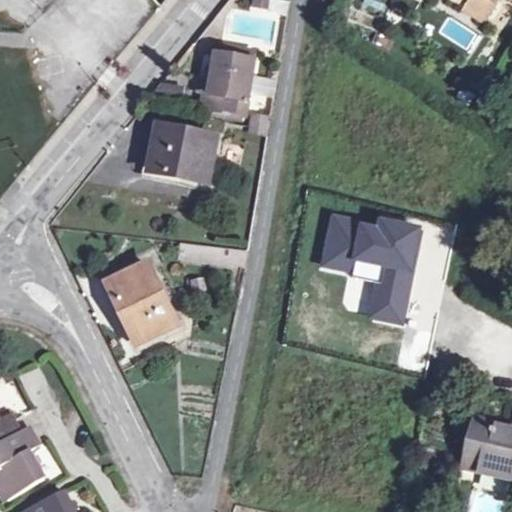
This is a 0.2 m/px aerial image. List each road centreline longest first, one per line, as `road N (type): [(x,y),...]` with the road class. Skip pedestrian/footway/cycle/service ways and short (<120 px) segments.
road 1 (residential): [(13,259),(42,206),(199,0)]
road 2 (residential): [(160,511),(64,324),(13,259)]
